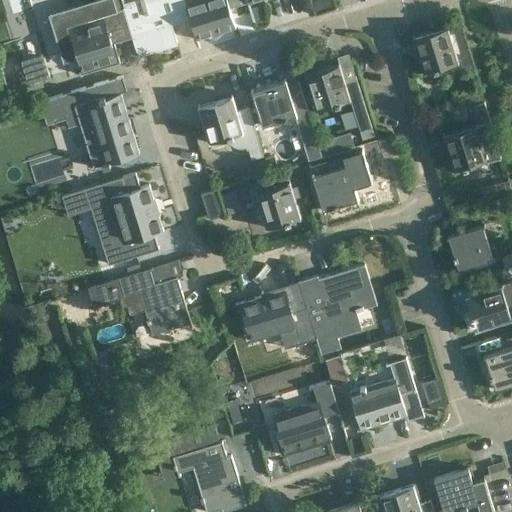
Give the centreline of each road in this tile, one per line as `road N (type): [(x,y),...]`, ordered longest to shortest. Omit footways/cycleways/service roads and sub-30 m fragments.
road 1 (residential): [(401,214),(223,265),(195,241),(157,116),(160,90),(182,73),(374,14)]
road 2 (residential): [(401,214),(431,204),(374,14)]
road 3 (residential): [(468,426),(401,214)]
road 4 (residential): [(468,426),(302,479),(284,494),(280,511)]
